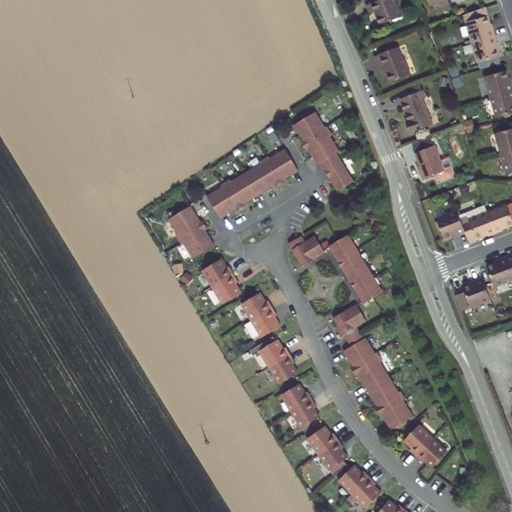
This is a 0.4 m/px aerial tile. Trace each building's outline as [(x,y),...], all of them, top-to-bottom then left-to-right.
[(395,0),(379,0),(367,5),(371,14),(375,12),(380,25),(402,17),(395,0)] [(464,14),(473,43),(495,36),(493,29),(491,29),(485,8),(464,14)] [(497,43),(495,36),(473,43),(478,63),(499,57),(495,44),(497,43)] [(398,47),(375,56),(380,70),(385,69),(390,82),(410,75),(404,59),(403,60),(398,47)] [(485,77),(491,97),(511,91),(511,83),(510,84),(506,71),(485,77)] [(404,91),(406,97),(422,90),(420,84),(404,91)] [(406,97),(400,99),(409,121),(407,122),(411,133),(433,125),(423,99),(425,98),(423,90),(422,90),(406,97)] [(511,91),(491,97),(497,118),(511,113),(511,91)] [(322,125),(313,110),(291,124),(301,139),(299,140),(304,149),(306,148),(316,163),(319,161),(337,189),(353,178),(335,150),(338,149),(328,133),(330,132),(324,124),(322,125)] [(511,128),(496,133),(502,154),(511,151),(511,128)] [(434,146),(416,153),(421,166),(419,167),(424,179),(444,171),(434,146)] [(298,170),(283,148),(268,158),(267,156),(259,162),(260,164),(230,183),(229,181),(221,187),(222,189),(207,199),(221,221),(236,211),(238,213),(246,207),(245,205),(274,185),(276,187),(284,182),(283,180),(298,170)] [(511,151),(502,154),(507,174),(511,173),(511,151)] [(200,221),(191,205),(169,219),(178,234),(176,236),(181,244),(183,243),(193,259),(215,245),(206,230),(208,228),(202,220),(200,221)] [(511,218),(507,205),(488,213),(496,233),(503,231),(502,228),(507,226),(511,224),(511,218)] [(457,211),(437,219),(445,239),(457,234),(458,236),(466,233),(457,211)] [(489,236),(496,233),(488,213),(469,220),(476,238),(484,236),(488,234),(489,236)] [(350,234),(329,247),(364,304),(384,293),(350,234)] [(289,244),(293,250),(292,250),(303,267),(326,253),(316,236),(306,242),(302,236),(289,244)] [(494,286),(511,279),(511,273),(506,257),(498,259),(499,262),(491,265),(487,267),(494,286)] [(203,271),(213,287),(234,274),(229,267),(227,268),(225,265),(221,259),(203,271)] [(234,274),(213,287),(223,304),(242,293),(236,283),(239,282),(234,274)] [(476,283),(463,287),(464,289),(454,292),(462,311),(491,300),(483,277),(475,280),(476,283)] [(242,304),(252,321),(273,308),(269,300),(266,302),(264,299),(260,293),(242,304)] [(382,415),(392,430),(414,417),(404,402),(406,401),(401,391),(399,392),(381,362),(383,361),(377,353),(375,354),(366,338),(364,339),(357,327),(367,322),(357,304),(334,319),(344,336),(344,335),(351,347),(344,351),(353,367),(352,368),(356,376),(359,375),(377,407),(375,408),(380,416),(382,415)] [(273,308),(252,321),(262,337),(281,326),(277,321),(275,317),(278,315),(273,308)] [(260,351),(270,368),(291,355),(286,347),(284,349),(282,346),(278,340),(260,351)] [(291,355),(270,368),(280,384),(298,373),(295,368),(293,364),(295,362),(291,355)] [(281,395),(292,412),(313,399),(308,391),(306,393),(300,384),(281,395)] [(313,399),(292,412),(302,429),(320,417),(317,411),(315,408),(317,406),(313,399)] [(416,456),(433,438),(419,425),(404,441),(409,446),(412,448),(410,450),(416,456)] [(308,439),(319,454),(339,440),(334,433),(332,434),(330,432),(325,426),(308,439)] [(447,452),(433,438),(416,456),(422,462),(425,460),(428,464),(432,467),(447,452)] [(339,440),(319,454),(335,475),(348,464),(345,460),(348,457),(342,449),(345,447),(339,440)] [(339,480),(352,494),(370,477),(364,471),(362,473),(355,465),(339,480)] [(370,477),(352,494),(366,509),(382,494),(377,489),(374,486),(376,484),(370,477)] [(379,511),(404,511),(406,511),(399,505),(397,507),(395,506),(388,501),(379,511)]
